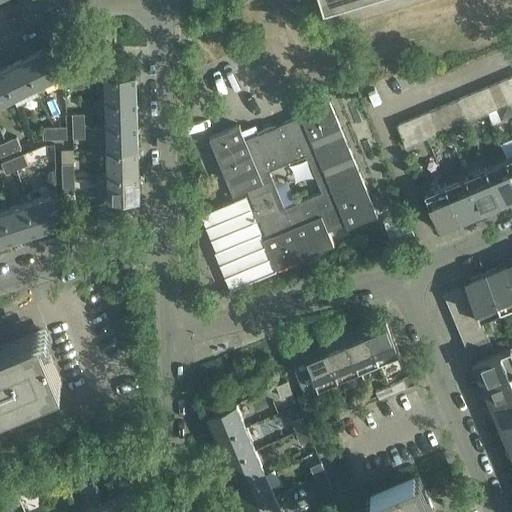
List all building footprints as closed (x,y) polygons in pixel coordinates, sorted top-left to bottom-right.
[(236,0),(268,74),(248,82),(255,98),(275,89),(277,94),(292,88),(290,84),(339,63),(333,48),(322,52),(300,0),(236,0)] [(45,46),(22,58),(35,86),(59,75),(45,46)] [(22,58),(0,67),(0,69),(13,97),(35,86),(22,58)] [(0,69),(0,103),(13,97),(0,69)] [(136,73),(104,74),(105,99),(136,98),(136,73)] [(83,74),(71,74),(72,87),(84,87),(84,81),(83,75),(83,74)] [(350,77),(339,81),(342,91),(353,86),(350,77)] [(511,87),(508,78),(499,81),(508,103),(511,101),(511,87)] [(499,81),(488,86),(497,107),(508,103),(499,81)] [(488,86),(479,90),(488,111),(497,107),(488,86)] [(479,90),(467,95),(476,116),(488,111),(479,90)] [(467,95),(458,98),(467,120),(476,116),(467,95)] [(136,98),(105,99),(106,124),(137,123),(136,98)] [(329,98),(299,110),(299,112),(300,111),(301,114),(245,137),(239,124),(240,124),(240,123),(209,136),(233,193),(247,188),(256,209),(267,236),(264,237),(264,236),(263,236),(276,267),(334,243),(328,229),(346,222),(347,224),(346,224),(347,226),(378,213),(329,98)] [(458,98),(447,103),(456,125),(467,120),(458,98)] [(447,103),(438,107),(447,128),(456,125),(447,103)] [(499,110),(503,120),(511,115),(511,113),(509,106),(499,110)] [(438,107),(427,111),(437,133),(447,128),(438,107)] [(427,111),(418,115),(427,137),(437,133),(427,111)] [(72,112),(72,113),(73,125),(85,124),(85,112),(72,112)] [(418,115),(408,119),(417,141),(427,137),(418,115)] [(397,124),(405,144),(406,146),(417,141),(408,119),(397,124)] [(137,123),(106,124),(106,149),(138,148),(137,123)] [(85,124),(73,125),(73,136),(85,136),(85,124)] [(43,125),(43,138),(55,137),(54,125),(43,125)] [(67,125),(54,125),(55,137),(67,137),(67,125)] [(17,135),(6,140),(10,151),(22,146),(17,135)] [(0,142),(0,155),(10,151),(6,140),(0,142)] [(138,148),(106,149),(107,174),(139,173),(138,148)] [(24,152),(12,156),(17,168),(28,163),(24,152)] [(1,161),(6,173),(17,168),(12,156),(1,161)] [(511,168),(507,157),(486,166),(502,203),(511,198),(511,168)] [(74,162),(62,162),(62,174),(75,173),(74,162)] [(486,166),(466,174),(481,212),(502,203),(486,166)] [(75,173),(62,174),(63,186),(75,185),(75,173)] [(139,173),(107,174),(108,199),(140,198),(139,173)] [(466,174),(446,182),(462,220),(481,212),(466,174)] [(462,220),(446,182),(425,191),(441,229),(462,220)] [(52,193),(27,200),(37,230),(61,223),(52,193)] [(246,194),(201,213),(216,250),(215,250),(230,287),(230,288),(237,285),(277,269),(276,267),(263,236),(264,236),(264,237),(267,236),(256,209),(253,210),(246,194)] [(27,200),(3,208),(13,238),(37,230),(27,200)] [(3,208),(0,209),(0,242),(13,238),(3,208)] [(511,281),(504,263),(484,272),(500,310),(511,304),(511,281)] [(484,272),(465,280),(466,283),(471,294),(475,304),(479,314),(481,318),(500,310),(484,272)] [(444,293),(448,303),(471,294),(466,283),(444,293)] [(471,294),(448,303),(453,313),(475,304),(471,294)] [(475,304),(453,313),(457,324),(479,314),(475,304)] [(385,314),(365,322),(380,360),(400,351),(385,314)] [(479,314),(457,324),(461,334),(483,324),(481,318),(479,314)] [(365,322),(344,330),(360,368),(380,360),(365,322)] [(483,324),(461,334),(465,344),(488,335),(483,324)] [(0,406),(61,380),(61,379),(39,327),(0,343),(0,406)] [(344,330),(323,339),(339,377),(360,368),(344,330)] [(488,335),(465,344),(470,354),(492,345),(488,335)] [(323,339),(302,348),(304,350),(318,385),(318,386),(339,377),(323,339)] [(511,350),(511,346),(473,362),(482,384),(511,371),(511,350)] [(318,385),(304,350),(290,356),(304,391),(318,385)] [(511,371),(482,384),(490,404),(511,394),(511,371)] [(404,379),(390,384),(393,392),(407,386),(404,379)] [(287,380),(276,384),(281,396),(292,392),(287,380)] [(376,390),(379,398),(393,392),(390,384),(376,390)] [(511,419),(511,394),(490,404),(499,425),(511,419)] [(363,396),(350,402),(353,409),(366,403),(363,396)] [(236,402),(207,414),(216,437),(246,425),(236,402)] [(339,415),(353,409),(350,402),(336,408),(339,415)] [(291,420),(295,431),(307,426),(302,415),(291,420)] [(511,441),(511,419),(499,425),(507,444),(511,441)] [(246,425),(216,437),(226,460),(256,448),(246,425)] [(307,426),(295,431),(300,442),(311,438),(307,426)] [(256,448),(226,460),(236,483),(265,470),(256,448)] [(95,455),(84,460),(88,471),(100,466),(95,455)] [(88,471),(84,460),(72,465),(76,476),(88,471)] [(310,466),(314,477),(326,472),(321,461),(310,466)] [(265,470),(236,483),(245,506),(275,494),(265,470)] [(326,472),(314,477),(319,488),(330,483),(326,472)] [(49,474),(38,479),(42,490),(53,485),(49,474)] [(434,511),(429,497),(424,499),(414,476),(371,494),(378,511),(434,511)] [(38,479),(26,484),(31,495),(42,490),(38,479)] [(0,507),(8,505),(21,499),(16,489),(4,493),(0,494),(0,507)] [(133,511),(125,494),(102,503),(105,511),(133,511)] [(282,511),(275,494),(245,506),(247,511),(282,511)] [(105,511),(102,503),(81,511),(105,511)]
